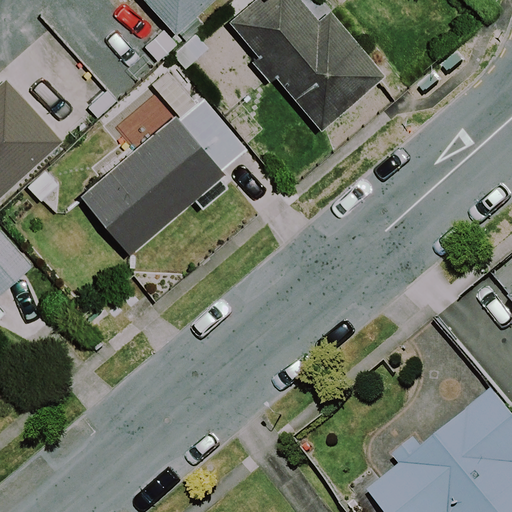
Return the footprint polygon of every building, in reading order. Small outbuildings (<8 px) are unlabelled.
[(0,0),(0,57),(32,32),(5,0),(0,0)] [(135,0),(166,35),(206,0),(135,0)] [(250,0),(222,23),(251,57),(242,64),(261,88),(270,81),(313,133),(385,75),(328,5),(314,17),(299,0),(250,0)] [(225,185),(214,171),(241,148),(169,63),(142,86),(162,111),(69,190),(125,255),(189,200),(197,209),(225,185)] [(0,290),(25,268),(0,238),(0,290)] [(511,264),(493,282),(511,303),(511,264)] [(511,511),(511,423),(489,394),(364,494),(378,511),(511,511)]
